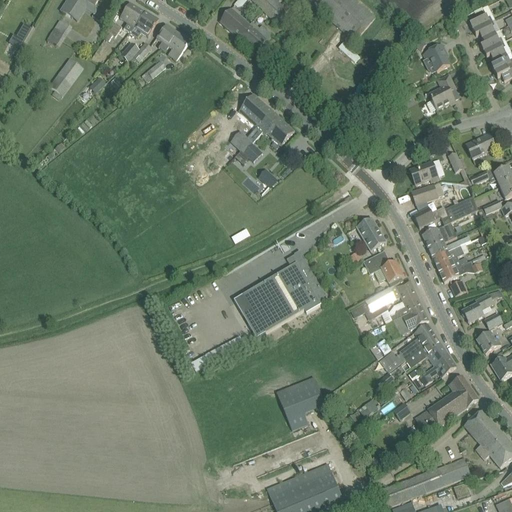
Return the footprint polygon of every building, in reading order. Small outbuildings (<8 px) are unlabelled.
[(67,0),(60,12),(71,19),(80,6),(94,16),(98,10),(94,8),(97,3),(99,0),(67,0)] [(240,10),(248,0),(239,0),(235,5),(240,10)] [(250,0),(263,12),(274,0),(250,0)] [(274,0),(263,12),(276,24),(290,9),(284,4),(281,1),(282,0),(274,0)] [(353,0),(305,0),(354,43),(375,19),(369,14),(353,0)] [(124,30),(131,35),(134,31),(145,14),(130,5),(121,20),(127,25),(124,30)] [(220,24),(239,40),(251,26),(232,11),(220,24)] [(470,26),(473,32),(495,21),(493,17),(490,18),(487,19),(484,13),(471,19),(474,24),(470,26)] [(134,31),(131,35),(138,40),(141,35),(149,39),(154,31),(159,22),(145,14),(134,31)] [(59,21),(46,41),(59,49),(72,29),(59,21)] [(480,36),(482,41),(501,32),(495,21),(473,32),(476,38),(480,36)] [(105,32),(109,35),(105,41),(111,45),(115,39),(122,29),(111,22),(105,32)] [(251,26),(239,40),(257,56),(273,37),(262,28),(260,30),(253,24),(251,26)] [(24,26),(16,38),(24,43),(31,30),(24,26)] [(169,49),(179,35),(166,27),(156,40),(162,44),(159,49),(165,54),(169,49)] [(275,45),(284,53),(300,36),(291,28),(275,45)] [(481,48),(484,54),(503,44),(506,43),(501,32),(482,41),(485,46),(481,48)] [(179,35),(169,49),(173,52),(169,57),(177,63),(191,44),(179,35)] [(422,53),(427,46),(422,43),(417,49),(422,53)] [(491,57),(493,63),(506,56),(503,50),(505,49),(503,44),(484,54),(487,59),(491,57)] [(124,68),(128,64),(140,51),(131,45),(120,57),(126,62),(121,65),(124,68)] [(140,52),(140,51),(128,64),(131,66),(135,61),(138,64),(151,50),(146,45),(140,52)] [(448,58),(445,52),(442,46),(423,56),(426,62),(430,60),(437,74),(450,67),(446,59),(448,58)] [(492,70),(495,76),(511,66),(511,62),(511,61),(509,63),(506,56),(493,63),(496,68),(492,70)] [(317,74),(311,81),(322,92),(331,82),(336,80),(335,78),(339,76),(337,73),(348,68),(343,59),(321,70),(322,71),(319,75),(317,74)] [(63,99),(84,71),(69,60),(49,88),(55,92),(52,96),(60,102),(63,98),(63,99)] [(315,62),(309,69),(316,75),(322,68),(315,62)] [(142,77),(148,85),(166,70),(161,63),(142,77)] [(511,66),(495,76),(498,81),(501,79),(504,85),(511,80),(511,66)] [(429,98),(432,103),(427,105),(432,114),(437,112),(437,113),(455,104),(450,94),(456,91),(449,78),(438,83),(442,91),(429,98)] [(99,80),(89,90),(94,95),(105,85),(99,80)] [(364,83),(348,106),(359,113),(375,90),(364,83)] [(240,113),(261,132),(275,116),(254,97),(247,104),(240,113)] [(401,101),(394,104),(398,111),(404,108),(401,101)] [(275,116),(261,132),(266,137),(267,136),(273,141),(271,143),(274,145),(272,148),(276,152),(280,147),(282,149),(289,141),(295,134),(275,116)] [(228,152),(235,159),(236,157),(250,143),(238,131),(229,141),(234,146),(228,152)] [(466,147),(470,156),(473,162),(496,151),(489,137),(466,147)] [(236,157),(235,159),(243,167),(245,165),(250,160),(255,165),(264,155),(250,143),(236,157)] [(65,149),(61,144),(55,150),(59,154),(65,149)] [(461,173),(465,183),(462,185),(463,187),(469,187),(470,181),(465,171),(459,161),(457,155),(448,159),(452,168),(456,176),(461,173)] [(439,162),(433,164),(410,173),(416,188),(430,182),(432,186),(441,183),(439,179),(445,176),(439,162)] [(194,180),(208,169),(203,163),(189,174),(194,180)] [(486,174),(470,181),(469,187),(471,190),(473,189),(489,181),(488,179),(494,177),(499,189),(511,183),(511,176),(509,170),(500,174),(497,168),(486,174)] [(266,172),(259,180),(269,190),(270,190),(278,182),(266,172)] [(511,183),(499,189),(505,202),(511,199),(511,183)] [(434,187),(421,192),(411,195),(416,208),(439,200),(438,200),(445,197),(441,186),(434,188),(434,187)] [(479,213),(479,212),(473,199),(452,209),(446,211),(439,215),(441,220),(445,228),(472,216),(479,213)] [(492,215),(502,210),(499,203),(479,212),(479,213),(482,220),(492,215)] [(511,205),(502,210),(505,219),(511,216),(511,217),(511,205)] [(439,215),(446,211),(445,209),(432,215),(430,211),(422,214),(413,219),(420,231),(429,227),(436,223),(436,222),(441,220),(439,215)] [(495,220),(492,215),(482,220),(484,224),(495,220)] [(372,221),(364,226),(357,230),(371,254),(386,245),(372,221)] [(422,238),(429,252),(444,245),(437,231),(422,238)] [(247,232),(232,240),(236,246),(250,238),(247,232)] [(488,236),(482,239),(480,240),(482,247),(491,243),(488,236)] [(429,252),(432,260),(461,247),(470,243),(469,239),(468,239),(445,249),(444,245),(429,252)] [(432,260),(436,268),(444,264),(451,261),(452,261),(457,259),(457,260),(465,256),(463,253),(464,253),(461,247),(432,260)] [(350,258),(355,265),(363,260),(359,253),(350,258)] [(234,302),(257,340),(305,312),(307,315),(322,307),(320,303),(327,299),(300,254),(287,262),(291,269),(234,302)] [(455,269),(440,276),(444,285),(459,278),(467,275),(476,276),(484,272),(480,265),(487,262),(484,256),(468,263),(467,264),(467,265),(463,267),(456,270),(455,269)] [(376,258),(367,263),(364,264),(371,277),(381,272),(389,287),(390,286),(391,289),(403,283),(402,280),(404,279),(396,263),(391,266),(388,260),(379,264),(376,258)] [(436,268),(440,276),(455,269),(456,270),(463,267),(467,265),(467,264),(468,263),(466,260),(459,263),(457,260),(457,259),(452,261),(451,261),(444,264),(436,268)] [(393,323),(394,323),(409,315),(423,309),(410,283),(404,286),(403,283),(391,289),(366,303),(367,304),(362,307),(367,315),(372,313),(376,320),(389,312),(386,307),(401,299),(406,308),(397,313),(398,315),(391,318),(393,323)] [(469,295),(467,291),(465,292),(462,283),(451,288),(456,299),(466,295),(467,296),(469,295)] [(481,313),(494,306),(492,302),(504,298),(501,293),(489,296),(476,303),(477,305),(462,313),(463,316),(462,318),(464,321),(466,321),(469,326),(484,318),(481,313)] [(409,315),(394,323),(401,338),(411,333),(411,332),(416,329),(420,328),(429,323),(423,309),(409,315)] [(485,323),(489,332),(502,325),(498,316),(485,323)] [(406,363),(423,350),(423,349),(437,340),(428,326),(414,335),(418,341),(400,354),(406,363)] [(490,335),(486,338),(477,343),(486,357),(501,347),(497,341),(495,342),(490,335)] [(241,340),(190,361),(195,372),(246,351),(241,340)] [(411,371),(428,359),(429,358),(428,356),(442,347),(437,340),(423,349),(423,350),(406,363),(411,371)] [(369,349),(378,362),(384,358),(375,345),(369,349)] [(428,359),(435,368),(440,364),(439,363),(448,357),(442,347),(428,356),(429,358),(428,359)] [(384,358),(390,367),(398,361),(392,353),(384,358)] [(440,364),(435,368),(426,374),(427,375),(421,380),(425,388),(434,382),(432,379),(438,375),(441,379),(456,369),(448,357),(439,363),(440,364)] [(505,359),(500,362),(491,367),(501,384),(511,377),(511,371),(511,369),(511,368),(511,358),(507,362),(505,359)] [(411,379),(414,383),(422,377),(426,374),(424,371),(420,375),(417,372),(409,377),(410,379),(411,379)] [(380,383),(381,384),(378,386),(384,392),(386,390),(386,391),(396,383),(389,375),(380,383)] [(326,408),(315,379),(277,394),(293,433),(309,427),(305,417),(320,411),(321,415),(327,413),(325,409),(326,408)] [(428,413),(416,421),(426,437),(439,428),(440,429),(470,408),(478,402),(462,379),(453,385),(453,386),(452,386),(449,388),(454,395),(428,413)] [(413,400),(407,390),(400,395),(406,405),(413,400)] [(339,402),(333,406),(337,413),(343,409),(339,402)] [(366,424),(375,419),(372,414),(378,411),(373,402),(358,411),(366,424)] [(404,406),(393,415),(399,422),(410,414),(404,406)] [(476,452),(485,462),(490,458),(501,472),(511,462),(511,447),(483,413),(464,429),(481,448),(476,452)] [(350,419),(346,422),(351,428),(355,425),(350,419)] [(416,436),(411,439),(414,444),(420,441),(416,436)] [(379,493),(386,511),(472,478),(465,460),(438,470),(437,467),(431,469),(432,472),(379,493)] [(267,491),(270,497),(276,511),(343,511),(347,511),(328,465),(267,491)] [(511,475),(506,481),(500,485),(503,489),(511,485),(511,475)] [(467,485),(454,490),(458,501),(471,497),(467,485)] [(497,507),(499,511),(502,511),(511,507),(511,504),(510,501),(497,507)]
